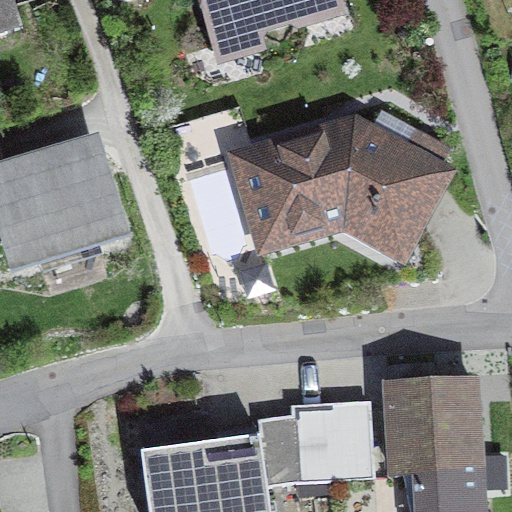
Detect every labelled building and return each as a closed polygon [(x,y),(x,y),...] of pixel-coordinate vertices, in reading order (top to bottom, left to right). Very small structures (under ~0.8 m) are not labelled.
[(0,0),(0,35),(22,29),(13,0),(0,0)] [(207,0),(220,44),(335,10),(331,0),(207,0)] [(326,138),(241,163),(265,246),(338,224),(343,233),(396,262),(442,178),(436,175),(447,153),(417,137),(405,158),(362,134),(344,139),(340,147),(326,138)] [(0,158),(0,242),(7,241),(16,268),(121,236),(94,150),(6,177),(0,158)] [(480,511),(474,384),(389,389),(394,476),(423,475),(425,511),(480,511)] [(324,411),(328,481),(374,478),(370,408),(324,411)] [(328,481),(324,411),(293,412),(297,483),(328,481)] [(270,511),(260,439),(141,456),(149,511),(270,511)]
